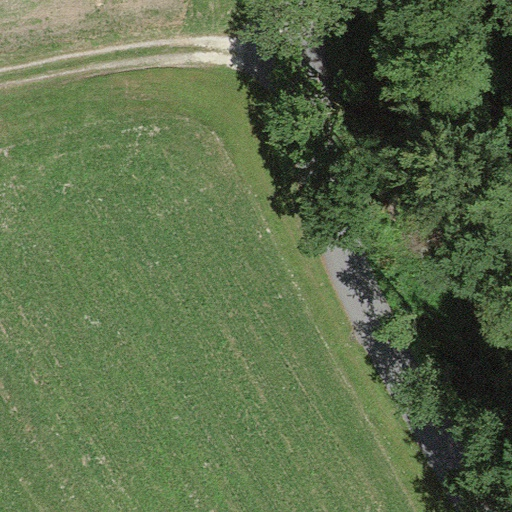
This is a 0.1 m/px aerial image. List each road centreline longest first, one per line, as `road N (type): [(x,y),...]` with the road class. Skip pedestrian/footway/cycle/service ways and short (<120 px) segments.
road 1 (unclassified): [(482,511),(338,254),(311,153),(308,0)]
road 2 (track): [(308,44),(171,52),(0,79)]
